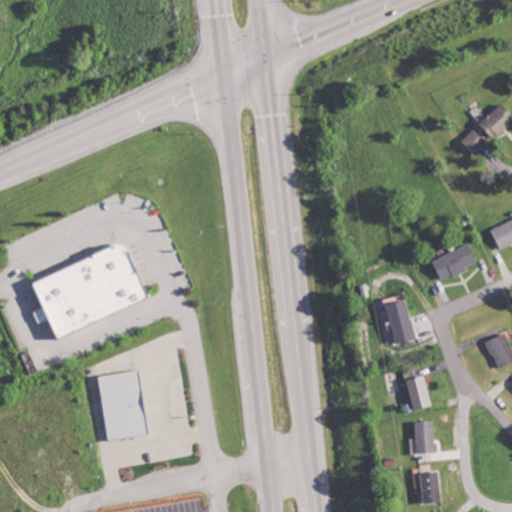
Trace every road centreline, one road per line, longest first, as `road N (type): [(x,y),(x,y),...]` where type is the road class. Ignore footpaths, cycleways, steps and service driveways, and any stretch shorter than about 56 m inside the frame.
road 1 (trunk): [(318,511),(266,57)]
road 2 (trunk): [(223,76),(271,511)]
road 3 (primary): [(0,172),(223,76)]
road 4 (residential): [(462,377),(470,483),(487,502),(511,508)]
road 5 (primary): [(400,0),(266,57)]
road 6 (residential): [(462,377),(443,335),(446,314),(511,280)]
